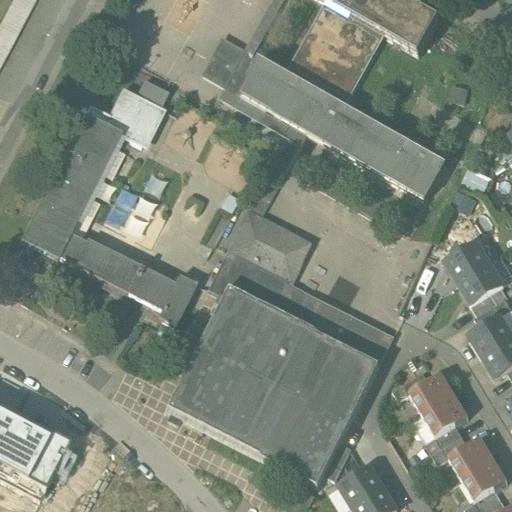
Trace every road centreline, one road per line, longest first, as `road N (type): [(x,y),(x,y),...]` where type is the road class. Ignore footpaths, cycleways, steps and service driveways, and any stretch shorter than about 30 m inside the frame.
road 1 (residential): [(0,347),(59,379),(171,466),(204,511)]
road 2 (residential): [(78,0),(0,153)]
